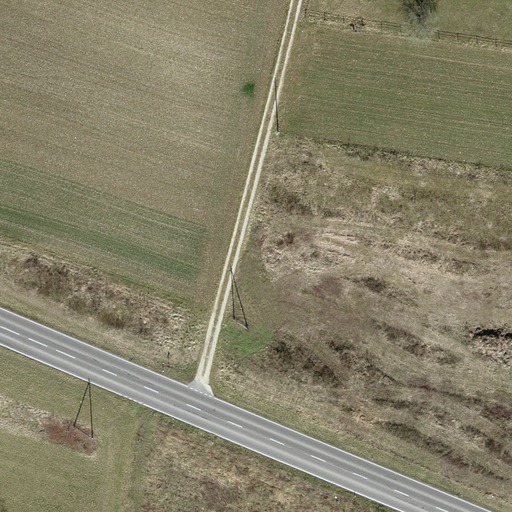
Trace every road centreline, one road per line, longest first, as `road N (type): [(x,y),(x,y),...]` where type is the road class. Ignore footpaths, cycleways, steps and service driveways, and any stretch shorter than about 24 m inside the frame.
road 1 (primary): [(0,320),(453,511)]
road 2 (track): [(297,0),(200,404)]
